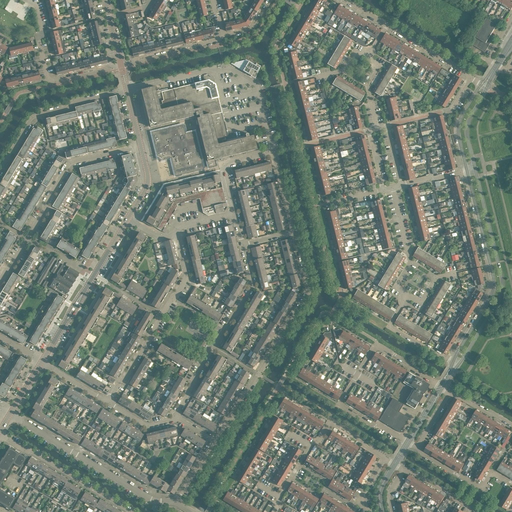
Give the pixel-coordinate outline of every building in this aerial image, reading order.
[(406,0),(404,3),(460,37),(465,28),(419,0),(406,0)] [(504,0),(502,4),(500,7),(505,10),(506,7),(510,0),(504,0)] [(158,2),(156,5),(154,4),(153,5),(155,7),(155,6),(162,10),(165,5),(158,1),(158,2)] [(260,6),(253,2),(251,1),(248,6),(257,11),(260,6)] [(206,5),(208,4),(208,2),(205,3),(205,4),(198,5),(199,11),(207,9),(206,8),(206,5)] [(322,7),(314,2),(311,6),(319,11),(322,7)] [(339,5),(334,13),(339,16),(344,8),(339,5)] [(153,10),(151,8),(150,10),(152,12),(152,11),(159,15),(162,10),(155,6),(155,7),(153,10)] [(257,11),(248,6),(245,11),(247,12),(254,16),(257,11)] [(319,11),(311,6),(308,11),(317,16),(319,11)] [(207,10),(210,10),(209,8),(206,8),(207,9),(199,11),(201,17),(208,15),(207,10)] [(342,18),(343,19),(348,11),(344,8),(339,16),(342,18)] [(152,12),(150,15),(148,13),(146,14),(147,18),(149,17),(149,16),(156,20),(159,15),(152,11),(152,12)] [(317,16),(308,11),(306,15),(314,20),(313,21),(315,23),(316,21),(314,19),(317,16)] [(343,22),(343,21),(347,24),(353,14),(348,11),(343,19),(342,18),(341,20),(343,22)] [(86,20),(96,18),(95,12),(87,14),(85,15),(86,20)] [(247,12),(243,19),(248,26),(254,16),(247,12)] [(350,26),(352,24),(353,25),(358,16),(353,14),(347,24),(346,25),(350,27),(350,26)] [(314,20),(306,15),(303,20),(311,25),(313,21),(314,20)] [(352,27),(354,25),(357,27),(362,19),(358,16),(353,25),(352,24),(350,26),(352,27)] [(471,44),(477,47),(485,52),(490,43),(491,44),(496,35),(492,33),(497,25),(486,18),(471,44)] [(236,21),(238,28),(248,26),(243,19),(236,21)] [(361,30),(362,30),(367,22),(362,19),(357,27),(361,30)] [(53,28),(63,26),(62,20),(59,21),(52,23),(53,28)] [(311,25),(303,20),(300,25),(308,30),(308,31),(310,32),(311,30),(309,29),(311,25)] [(362,33),(361,33),(365,36),(367,33),(371,25),(367,22),(362,30),(361,30),(360,32),(362,33)] [(308,30),(300,25),(297,29),(305,34),(308,31),(308,30)] [(376,28),(371,25),(367,33),(370,35),(371,36),(376,28)] [(214,26),(206,28),(206,30),(207,30),(208,38),(214,36),(213,33),(216,32),(214,26)] [(371,38),(372,36),(376,39),(381,31),(376,28),(371,36),(370,35),(369,37),(371,38)] [(305,34),(297,29),(294,34),(303,39),(302,40),(304,41),(305,39),(303,38),(305,34)] [(61,30),(50,33),(52,38),(62,36),(61,30)] [(184,34),(186,43),(192,42),(190,32),(184,34)] [(380,41),(384,44),(385,44),(390,36),(385,33),(380,41)] [(303,39),(294,34),(292,39),(300,44),(302,40),(303,39)] [(353,41),(344,36),(341,41),(350,46),(353,41)] [(390,47),(395,39),(390,36),(385,44),(384,44),(383,46),(385,47),(386,45),(390,47)] [(93,46),(102,44),(101,38),(93,40),(91,40),(93,46)] [(289,44),(292,46),(291,49),(293,49),(294,47),(297,48),(300,44),(292,39),(289,44)] [(394,50),(399,42),(395,39),(390,47),(393,49),(394,50)] [(63,41),(53,44),(54,49),(65,47),(63,41)] [(339,45),(347,50),(350,46),(341,41),(339,45)] [(399,53),(404,44),(399,42),(394,50),(393,49),(392,51),(394,53),(395,50),(399,53)] [(404,55),(409,47),(404,44),(399,53),(403,55),(404,55)] [(336,50),(344,55),(347,50),(339,45),(336,50)] [(9,48),(11,54),(9,54),(10,59),(18,57),(17,54),(15,47),(9,48)] [(56,55),(66,53),(65,47),(54,49),(56,55)] [(408,58),(413,50),(409,47),(404,55),(403,55),(401,57),(403,58),(405,56),(408,58)] [(291,49),(291,52),(288,53),(287,53),(288,59),(298,56),(296,51),(294,52),(293,49),(291,49)] [(344,55),(336,50),(333,54),(341,59),(344,55)] [(413,61),(418,53),(413,50),(408,58),(412,61),(413,61)] [(418,64),(423,56),(418,53),(413,61),(412,61),(411,63),(413,64),(414,62),(418,64)] [(341,59),(333,54),(330,59),(338,64),(341,59)] [(422,67),(427,58),(423,56),(418,64),(421,66),(422,67)] [(427,69),(432,61),(427,58),(422,67),(421,66),(420,68),(422,69),(423,67),(427,69)] [(327,64),(336,69),(338,64),(330,59),(327,64)] [(261,66),(256,64),(256,66),(254,65),(254,64),(250,62),(246,60),(231,63),(246,72),(248,73),(248,74),(249,74),(251,75),(251,76),(255,78),(257,75),(261,66)] [(431,72),(436,64),(432,61),(427,69),(430,72),(431,72)] [(398,68),(389,63),(386,68),(395,73),(398,68)] [(432,73),(436,75),(441,67),(436,64),(431,72),(430,72),(429,74),(431,75),(432,73)] [(384,72),(392,77),(395,73),(386,68),(384,72)] [(381,77),(389,82),(392,77),(384,72),(381,77)] [(454,74),(451,78),(451,79),(459,84),(462,79),(454,74)] [(337,76),(332,84),(337,87),(342,79),(337,76)] [(389,82),(381,77),(378,82),(386,87),(389,82)] [(448,84),(456,89),(459,84),(451,79),(451,78),(449,77),(448,79),(450,80),(448,84)] [(6,84),(7,87),(13,86),(11,78),(5,80),(6,81),(3,81),(3,85),(6,84)] [(342,90),(347,81),(342,79),(337,87),(342,90)] [(225,125),(222,112),(220,103),(215,84),(208,80),(174,89),(162,92),(164,100),(162,101),(163,104),(160,104),(159,102),(161,102),(160,100),(159,100),(157,94),(160,93),(160,92),(160,91),(159,90),(159,89),(156,90),(155,86),(141,89),(143,94),(150,126),(151,126),(155,125),(155,124),(156,124),(160,124),(161,122),(162,122),(163,123),(163,122),(164,121),(168,120),(169,121),(175,120),(178,119),(183,118),(196,115),(197,115),(198,118),(201,130),(225,125)] [(346,92),(351,84),(347,81),(342,90),(346,92)] [(386,87),(378,82),(375,86),(383,91),(386,87)] [(351,84),(346,92),(351,95),(356,87),(351,84)] [(445,89),(453,93),(456,89),(448,84),(446,88),(445,89)] [(372,91),(380,96),(381,96),(382,97),(385,93),(383,92),(383,91),(375,86),(372,91)] [(442,93),(451,98),(453,93),(445,89),(446,88),(444,86),(442,88),(445,90),(442,93)] [(356,87),(351,95),(356,98),(361,90),(356,87)] [(360,101),(365,93),(361,90),(356,98),(360,101)] [(440,98),(448,103),(451,98),(442,93),(440,97),(440,98)] [(118,140),(127,138),(116,96),(107,98),(118,140)] [(439,99),(437,103),(445,108),(448,103),(440,98),(440,97),(438,96),(437,98),(439,99)] [(99,111),(102,110),(99,101),(98,101),(98,100),(94,101),(95,102),(91,103),(93,112),(95,111),(96,113),(99,112),(99,111)] [(347,120),(350,119),(360,117),(358,112),(349,114),(349,113),(346,114),(347,116),(346,116),(347,120)] [(181,127),(181,125),(176,127),(175,127),(173,128),(171,128),(164,130),(163,131),(160,131),(159,131),(154,132),(153,135),(154,141),(154,142),(156,148),(157,154),(159,159),(160,160),(171,157),(173,163),(172,163),(173,163),(176,176),(204,169),(202,161),(201,160),(200,157),(200,156),(199,155),(199,153),(199,151),(199,150),(199,149),(198,150),(197,148),(196,147),(197,146),(197,145),(198,145),(197,144),(197,141),(196,141),(196,138),(195,138),(194,132),(185,134),(183,127),(182,127),(181,127)] [(40,135),(41,136),(43,134),(42,133),(43,130),(35,126),(35,127),(34,126),(32,129),(33,130),(31,133),(39,137),(40,135)] [(228,137),(226,127),(202,133),(204,144),(205,144),(205,145),(205,146),(206,149),(207,157),(209,157),(209,160),(208,161),(210,167),(216,166),(215,160),(257,149),(254,135),(252,136),(252,134),(250,135),(250,136),(249,136),(248,134),(249,134),(248,133),(246,134),(246,135),(246,137),(223,143),(223,140),(226,139),(225,137),(228,137)] [(28,137),(36,142),(39,137),(31,133),(28,137)] [(116,146),(117,146),(115,137),(112,138),(112,136),(108,137),(109,139),(107,139),(109,148),(112,147),(113,148),(116,147),(116,146)] [(25,142),(33,147),(36,142),(28,137),(25,142)] [(23,147),(30,151),(33,147),(25,142),(23,147)] [(20,151),(27,156),(30,151),(23,147),(20,151)] [(17,156),(25,161),(27,156),(20,151),(17,156)] [(63,162),(62,162),(64,159),(54,153),(51,157),(53,159),(62,164),(63,162)] [(136,176),(136,175),(136,172),(137,172),(136,169),(135,170),(133,160),(134,159),(133,157),(132,157),(131,154),(122,156),(127,177),(136,175),(136,176)] [(25,161),(17,156),(15,159),(15,158),(13,160),(22,165),(24,166),(26,162),(25,161)] [(114,159),(113,160),(113,158),(109,159),(110,161),(106,162),(108,170),(110,170),(111,171),(114,171),(114,169),(116,168),(114,159)] [(60,166),(61,166),(62,164),(53,159),(51,164),(58,168),(60,166)] [(12,162),(13,163),(11,165),(19,170),(22,165),(13,160),(12,162)] [(272,170),(270,162),(264,163),(266,172),(272,170)] [(57,171),(58,168),(51,164),(48,168),(56,173),(57,171)] [(10,168),(9,167),(8,169),(16,174),(19,170),(11,165),(10,168)] [(247,167),(249,178),(255,177),(254,175),(252,166),(247,167)] [(241,169),(243,178),(244,180),(249,179),(249,178),(247,167),(241,169)] [(54,175),(55,175),(56,173),(48,168),(45,173),(53,178),(54,175)] [(7,171),(7,172),(6,174),(13,179),(16,174),(8,169),(7,171)] [(235,170),(237,179),(243,178),(241,169),(235,170)] [(153,225),(156,227),(159,229),(161,230),(165,233),(167,229),(164,228),(168,222),(170,224),(172,220),(170,219),(173,214),(175,215),(178,212),(175,210),(177,206),(177,204),(181,203),(181,206),(185,205),(185,202),(192,200),(193,203),(197,202),(196,199),(200,198),(203,212),(208,216),(208,215),(213,214),(214,214),(218,213),(219,213),(224,212),(227,206),(226,203),(225,198),(224,194),(223,190),(222,186),(221,182),(219,172),(164,185),(143,221),(152,227),(153,225)] [(52,181),(51,180),(53,178),(45,173),(42,178),(51,183),(52,181)] [(80,178),(72,173),(69,178),(77,183),(80,178)] [(4,177),(3,177),(2,179),(11,184),(13,179),(6,174),(4,177)] [(127,177),(124,178),(123,179),(133,185),(137,179),(136,176),(136,175),(127,177)] [(49,184),(49,185),(51,183),(42,178),(39,182),(47,187),(49,184)] [(67,183),(74,187),(77,183),(69,178),(67,183)] [(1,181),(2,181),(0,184),(8,188),(11,184),(2,179),(1,181)] [(122,181),(124,182),(123,185),(130,190),(133,185),(123,179),(122,181)] [(47,187),(39,182),(37,187),(44,191),(47,187)] [(276,184),(275,184),(275,182),(267,184),(269,190),(277,188),(276,184)] [(64,187),(71,192),(74,187),(67,183),(64,187)] [(129,193),(129,192),(130,190),(123,185),(120,190),(128,195),(129,193)] [(44,191),(37,187),(34,191),(42,196),(44,191)] [(71,192),(64,187),(61,192),(69,197),(71,192)] [(245,189),(237,191),(238,193),(237,194),(238,198),(247,195),(245,189)] [(126,196),(127,197),(128,195),(120,190),(117,194),(125,199),(126,196)] [(42,196),(34,191),(31,196),(39,201),(42,196)] [(69,197),(61,192),(58,197),(66,201),(69,197)] [(279,193),(278,194),(270,196),(269,196),(271,202),(280,200),(279,193)] [(124,202),(123,202),(125,199),(117,194),(116,195),(114,199),(123,204),(124,202)] [(28,201),(36,205),(39,201),(31,196),(28,201)] [(66,201),(58,197),(55,201),(63,206),(66,201)] [(452,206),(455,205),(464,203),(463,197),(453,200),(453,199),(451,199),(451,201),(451,202),(452,206)] [(22,199),(21,202),(25,204),(26,204),(25,205),(33,210),(36,205),(28,201),(27,203),(26,203),(27,202),(22,199)] [(121,205),(121,206),(123,204),(114,199),(111,204),(119,208),(121,205)] [(272,208),(282,205),(280,200),(271,202),(272,208)] [(52,206),(60,211),(63,206),(55,201),(52,206)] [(118,211),(117,211),(119,208),(111,204),(109,208),(117,213),(118,211)] [(23,210),(30,215),(33,210),(25,205),(23,210)] [(274,214),(283,211),(282,205),(272,208),(274,214)] [(115,215),(116,215),(117,213),(109,208),(106,213),(113,217),(115,215)] [(336,210),(326,213),(328,218),(337,216),(340,215),(338,208),(335,209),(336,210)] [(30,215),(23,210),(20,215),(28,219),(30,215)] [(65,215),(57,210),(55,213),(53,215),(62,220),(65,215)] [(283,211),(274,214),(275,219),(284,217),(283,211)] [(113,220),(112,220),(113,217),(106,213),(103,217),(111,222),(113,220)] [(17,219),(25,224),(28,219),(20,215),(17,219)] [(52,217),(53,217),(51,220),(59,224),(62,220),(53,215),(52,217)] [(109,224),(110,224),(111,222),(103,217),(100,222),(108,227),(109,224)] [(284,217),(275,219),(276,225),(286,223),(284,217)] [(16,221),(14,220),(13,223),(14,224),(13,227),(20,231),(21,230),(22,231),(24,228),(23,227),(25,224),(17,219),(16,221)] [(50,222),(49,222),(48,224),(56,229),(59,224),(51,220),(50,222)] [(105,232),(106,232),(107,230),(106,229),(108,227),(100,222),(97,226),(97,227),(105,231),(105,232)] [(278,231),(287,229),(286,223),(276,225),(278,231)] [(47,226),(46,229),(53,234),(56,229),(48,224),(47,226)] [(246,226),(245,226),(247,232),(256,230),(255,224),(254,224),(254,225),(246,226)] [(232,227),(232,225),(224,227),(225,230),(221,231),(222,234),(225,233),(234,231),(233,227),(232,227)] [(97,226),(80,254),(88,259),(105,232),(105,231),(97,227),(97,226)] [(44,232),(43,231),(42,233),(51,238),(53,234),(46,229),(44,232)] [(248,239),(258,236),(256,230),(247,232),(248,239)] [(16,240),(18,237),(17,237),(18,236),(10,231),(8,233),(7,232),(5,235),(7,236),(6,238),(13,243),(15,240),(16,240)] [(432,234),(434,234),(434,231),(431,232),(432,234),(429,235),(429,234),(420,236),(421,241),(433,238),(432,234)] [(147,237),(139,232),(136,237),(133,241),(126,254),(125,254),(123,258),(116,270),(116,269),(114,273),(114,274),(111,279),(119,284),(120,282),(132,263),(130,262),(133,257),(135,258),(141,247),(140,246),(143,242),(144,243),(147,237)] [(41,235),(42,235),(40,238),(48,243),(51,238),(42,233),(41,235)] [(202,259),(196,237),(196,235),(186,237),(188,243),(190,255),(191,255),(192,261),(200,259),(202,259)] [(3,243),(10,247),(13,243),(6,238),(3,243)] [(80,250),(62,238),(57,246),(76,258),(80,250)] [(290,238),(280,241),(282,247),(291,245),(290,238)] [(346,242),(349,242),(348,240),(346,240),(346,243),(344,243),(343,242),(334,244),(335,250),(345,247),(348,247),(346,242)] [(10,247),(3,243),(0,247),(8,252),(10,247)] [(283,253),(293,250),(291,245),(282,247),(283,253)] [(43,251),(35,246),(34,249),(33,249),(32,251),(40,256),(43,251)] [(260,246),(251,248),(252,254),(262,252),(260,246)] [(418,247),(413,256),(418,258),(423,250),(418,247)] [(285,259),(294,256),(293,250),(283,253),(285,259)] [(422,261),(427,253),(423,250),(418,258),(422,261)] [(30,252),(31,253),(30,256),(37,260),(40,256),(32,251),(30,252)] [(254,260),(255,260),(254,260),(262,258),(263,258),(262,252),(252,254),(254,260)] [(406,257),(398,252),(395,257),(403,262),(406,257)] [(427,264),(432,256),(427,253),(422,261),(427,264)] [(28,258),(27,258),(26,260),(34,265),(37,260),(30,256),(28,258)] [(51,256),(36,282),(46,288),(48,285),(63,295),(65,292),(67,294),(80,273),(69,267),(69,268),(67,267),(67,269),(55,262),(57,259),(51,256)] [(294,256),(285,259),(286,264),(296,262),(294,256)] [(432,256),(427,264),(432,267),(436,259),(432,256)] [(170,265),(178,263),(177,261),(178,261),(177,257),(169,259),(170,265)] [(392,262),(400,267),(403,262),(395,257),(392,262)] [(436,259),(432,267),(436,270),(441,261),(436,259)] [(25,262),(26,262),(24,265),(32,269),(34,265),(26,260),(25,262)] [(441,273),(444,268),(446,267),(447,265),(441,261),(436,270),(441,273)] [(296,262),(286,264),(287,270),(297,268),(296,262)] [(389,266),(397,271),(400,267),(392,262),(389,266)] [(22,267),(20,269),(29,274),(32,269),(24,265),(22,267)] [(235,274),(243,272),(243,270),(244,269),(243,266),(234,268),(235,274)] [(397,271),(389,266),(386,271),(395,276),(397,271)] [(180,272),(173,268),(170,273),(177,278),(180,272)] [(289,276),(290,276),(298,274),(297,268),(287,270),(289,276)] [(19,271),(20,271),(18,274),(26,279),(29,274),(20,269),(19,271)] [(395,276),(386,271),(384,276),(392,281),(395,276)] [(21,277),(13,273),(10,277),(18,282),(21,277)] [(176,280),(176,279),(177,278),(170,273),(167,278),(174,283),(176,280)] [(196,282),(197,282),(198,284),(206,282),(204,276),(195,278),(196,282)] [(392,281),(384,276),(381,280),(389,285),(392,281)] [(7,282),(15,287),(18,282),(10,277),(7,282)] [(246,281),(239,277),(236,282),(243,287),(246,281)] [(172,286),(172,287),(174,283),(167,278),(164,283),(164,284),(170,288),(172,286)] [(475,286),(477,285),(478,288),(480,289),(479,285),(484,284),(483,278),(473,280),(475,286)] [(132,280),(127,289),(132,292),(137,283),(132,280)] [(293,288),(300,286),(300,284),(301,283),(300,280),(291,282),(293,288)] [(378,285),(386,290),(389,285),(381,280),(378,285)] [(451,284),(447,282),(443,280),(440,284),(448,289),(451,284)] [(352,287),(354,287),(353,281),(344,283),(345,289),(349,288),(350,291),(352,291),(353,290),(352,289),(352,287)] [(5,287),(12,291),(15,287),(7,282),(5,287)] [(243,289),(242,288),(243,287),(236,282),(233,288),(241,292),(243,289)] [(137,283),(132,292),(137,295),(142,287),(137,283)] [(162,283),(151,302),(150,304),(158,309),(161,303),(168,293),(167,293),(170,288),(164,284),(164,283),(162,283)] [(437,289),(445,294),(448,289),(440,284),(437,289)] [(2,291),(10,296),(12,291),(5,287),(2,291)] [(101,313),(113,294),(114,292),(106,287),(102,293),(100,297),(92,309),(90,313),(84,324),(83,324),(81,328),(74,339),(72,343),(64,356),(61,360),(62,360),(58,365),(67,370),(70,365),(69,364),(71,359),(73,360),(79,349),(78,348),(81,344),(82,345),(89,334),(87,333),(90,328),(92,329),(98,318),(97,317),(100,313),(101,313)] [(142,298),(148,290),(142,287),(137,295),(142,298)] [(238,295),(239,296),(241,292),(233,288),(230,293),(237,297),(238,295)] [(478,288),(477,290),(475,289),(472,294),(480,298),(483,294),(479,291),(480,289),(478,288)] [(358,289),(356,292),(353,290),(352,291),(355,294),(353,297),(358,300),(362,292),(358,289)] [(434,294),(442,299),(445,294),(437,289),(434,294)] [(264,295),(257,290),(254,296),(261,300),(264,295)] [(298,297),(297,297),(299,295),(292,290),(288,296),(296,300),(298,297)] [(0,294),(0,293),(0,296),(7,300),(10,296),(2,291),(0,294)] [(362,303),(367,295),(362,292),(358,300),(362,303)] [(237,299),(236,299),(237,297),(230,293),(227,298),(235,302),(237,299)] [(64,302),(62,302),(64,299),(56,294),(28,340),(36,345),(38,342),(39,342),(41,339),(40,339),(44,332),(45,333),(47,330),(46,330),(50,323),(51,324),(52,321),(51,320),(55,314),(56,314),(58,312),(57,311),(61,305),(62,305),(64,302)] [(211,308),(212,307),(193,295),(191,294),(186,302),(191,305),(191,306),(202,312),(207,315),(211,308)] [(442,299),(434,294),(431,298),(440,303),(442,299)] [(472,294),(469,297),(469,298),(477,303),(480,298),(472,294)] [(367,306),(372,298),(367,295),(362,303),(367,306)] [(253,298),(252,297),(250,301),(258,305),(261,300),(254,296),(253,298)] [(293,303),(294,304),(296,300),(288,296),(285,301),(292,305),(293,303)] [(477,303),(469,298),(469,297),(467,296),(466,298),(468,299),(466,303),(474,308),(477,303)] [(121,297),(116,305),(122,309),(127,300),(121,297)] [(224,303),(230,307),(232,305),(232,306),(235,302),(227,298),(224,303)] [(371,309),(376,300),(372,298),(367,306),(371,309)] [(440,303),(431,298),(429,303),(437,308),(440,303)] [(127,312),(132,303),(127,300),(122,309),(127,312)] [(376,300),(371,309),(376,311),(381,303),(376,300)] [(248,304),(249,304),(248,306),(254,310),(258,305),(250,301),(248,304)] [(292,307),(291,307),(292,305),(285,301),(282,306),(290,311),(292,307)] [(132,315),(137,307),(132,303),(127,312),(132,315)] [(381,303),(376,311),(381,314),(386,306),(381,303)] [(437,308),(429,303),(426,307),(434,312),(437,308)] [(466,303),(464,306),(463,307),(471,312),(474,308),(466,303)] [(471,312),(463,307),(464,306),(462,305),(461,307),(463,308),(460,312),(469,317),(471,312)] [(247,308),(246,307),(244,311),(251,315),(254,310),(248,306),(247,308)] [(287,314),(288,314),(290,311),(282,306),(279,311),(286,315),(287,314)] [(386,306),(381,314),(385,317),(390,309),(386,306)] [(423,312),(431,317),(434,312),(426,307),(423,312)] [(209,316),(208,317),(212,319),(216,311),(211,308),(207,315),(209,316)] [(390,320),(395,312),(390,309),(385,317),(390,320)] [(154,315),(145,310),(144,312),(133,331),(134,332),(141,336),(144,331),(148,326),(154,315)] [(215,321),(216,320),(217,321),(222,314),(216,311),(212,319),(215,321)] [(242,314),(242,315),(241,316),(248,321),(251,315),(244,311),(242,314)] [(286,318),(285,317),(286,315),(279,311),(276,316),(284,321),(286,318)] [(469,317),(460,312),(458,316),(458,317),(466,322),(469,317)] [(399,314),(394,323),(399,326),(404,317),(399,314)] [(466,322),(458,317),(458,316),(456,314),(455,316),(457,318),(455,321),(463,326),(466,322)] [(240,318),(238,321),(245,326),(248,321),(241,316),(240,318)] [(281,324),(282,324),(284,321),(276,316),(273,321),(273,322),(280,326),(281,324)] [(8,336),(11,338),(11,336),(18,340),(17,341),(20,343),(20,342),(24,344),(28,336),(0,319),(0,318),(0,317),(0,331),(1,332),(2,331),(8,335),(8,336)] [(404,328),(409,320),(404,317),(399,326),(404,328)] [(273,321),(271,320),(268,326),(277,331),(280,326),(273,322),(273,321)] [(408,331),(413,323),(409,320),(404,328),(408,331)] [(235,324),(236,325),(235,327),(242,331),(245,326),(238,321),(235,324)] [(455,321),(453,325),(452,326),(460,331),(463,326),(455,321)] [(413,323),(408,331),(413,334),(418,326),(413,323)] [(460,331),(452,326),(453,325),(450,324),(449,326),(451,327),(449,331),(457,336),(460,331)] [(265,331),(273,336),(277,331),(268,326),(265,331)] [(418,326),(413,334),(418,337),(423,329),(418,326)] [(226,342),(223,348),(231,353),(232,351),(244,332),(242,331),(235,327),(232,332),(226,342)] [(339,329),(337,329),(337,330),(333,331),(335,339),(338,338),(343,331),(342,330),(339,329)] [(423,329),(418,337),(422,340),(427,331),(423,329)] [(262,336),(270,341),(273,336),(265,331),(262,336)] [(323,335),(322,335),(322,336),(330,341),(333,340),(331,331),(327,332),(326,332),(324,332),(323,335)] [(343,341),(348,333),(343,331),(338,338),(343,341)] [(427,342),(432,334),(427,331),(422,340),(427,342)] [(449,331),(447,334),(446,335),(455,340),(457,336),(449,331)] [(141,339),(140,338),(141,336),(134,332),(131,337),(139,342),(141,339)] [(347,344),(352,336),(348,333),(343,341),(347,344)] [(455,340),(446,335),(447,334),(445,333),(444,335),(446,336),(444,340),(452,345),(455,340)] [(270,341),(262,336),(259,341),(267,346),(270,341)] [(330,341),(322,336),(319,340),(327,345),(330,341)] [(348,348),(348,349),(349,350),(351,347),(356,339),(352,336),(347,344),(345,347),(348,348)] [(136,345),(137,345),(139,342),(131,337),(128,343),(135,347),(136,345)] [(353,349),(353,348),(356,349),(361,341),(356,339),(351,347),(353,349)] [(317,345),(325,349),(327,345),(319,340),(317,345)] [(452,345),(444,340),(441,343),(441,344),(449,349),(452,345)] [(114,341),(111,346),(117,349),(120,344),(114,341)] [(267,346),(259,341),(256,346),(264,351),(267,346)] [(361,341),(356,349),(360,352),(365,344),(361,341)] [(440,345),(438,349),(446,354),(449,349),(441,344),(441,343),(439,342),(438,344),(440,345)] [(135,349),(134,348),(135,347),(128,343),(125,348),(133,352),(135,349)] [(161,343),(156,352),(158,353),(177,365),(178,363),(182,356),(177,353),(167,346),(167,347),(161,343)] [(360,352),(365,355),(370,347),(365,344),(360,352)] [(325,349),(317,345),(314,349),(322,354),(325,349)] [(252,352),(253,352),(260,356),(261,357),(264,351),(256,346),(252,352)] [(130,355),(131,356),(133,352),(125,348),(122,353),(129,357),(130,355)] [(8,360),(12,352),(7,349),(3,357),(8,360)] [(322,354),(314,349),(312,353),(320,358),(322,354)] [(259,358),(260,356),(253,352),(250,357),(258,362),(260,358),(259,358)] [(376,352),(371,360),(376,363),(380,355),(376,352)] [(128,359),(129,357),(122,353),(119,358),(126,363),(128,359)] [(309,358),(317,363),(320,358),(312,353),(309,358)] [(0,387),(0,394),(5,397),(7,395),(8,396),(9,393),(8,392),(11,388),(13,384),(14,385),(15,382),(14,382),(18,375),(19,376),(21,373),(20,372),(24,365),(25,366),(26,364),(25,363),(27,360),(19,355),(0,387)] [(212,380),(214,381),(226,361),(227,360),(218,355),(215,360),(209,370),(206,375),(213,379),(212,380)] [(380,355),(376,363),(380,365),(385,357),(380,355)] [(184,356),(184,357),(182,356),(178,363),(183,366),(188,358),(184,356)] [(152,361),(145,357),(142,363),(148,367),(152,361)] [(247,363),(254,367),(255,365),(256,365),(258,362),(250,357),(247,363)] [(385,357),(380,365),(384,368),(389,360),(385,357)] [(124,366),(126,363),(119,358),(116,363),(122,367),(124,366)] [(188,369),(193,362),(191,361),(191,360),(188,358),(183,366),(188,369)] [(387,370),(386,371),(388,372),(393,363),(389,360),(384,368),(387,370)] [(122,369),(121,369),(122,367),(116,363),(112,368),(120,373),(122,369)] [(140,364),(138,367),(145,372),(148,367),(142,363),(140,364)] [(390,373),(390,372),(393,373),(398,365),(393,363),(388,372),(390,373)] [(395,375),(395,376),(397,377),(402,368),(398,365),(393,373),(395,375)] [(136,371),(135,373),(142,377),(145,372),(138,367),(136,371)] [(109,374),(116,378),(117,376),(118,376),(120,373),(112,368),(109,374)] [(303,368),(298,375),(302,378),(307,370),(303,368)] [(399,378),(399,377),(402,379),(407,371),(402,368),(397,377),(399,378)] [(78,377),(78,378),(81,380),(86,373),(80,369),(76,376),(78,377)] [(249,376),(249,375),(250,373),(243,369),(240,375),(247,379),(249,376)] [(307,370),(302,378),(307,381),(312,373),(307,370)] [(409,372),(403,382),(413,388),(406,400),(407,401),(406,403),(415,409),(422,396),(423,396),(424,393),(428,387),(427,383),(409,372)] [(85,382),(87,383),(91,376),(86,373),(81,380),(85,382)] [(134,375),(133,374),(131,378),(139,382),(142,377),(135,373),(134,375)] [(312,373),(307,381),(311,384),(316,376),(312,373)] [(205,377),(204,377),(202,380),(210,385),(212,380),(213,379),(206,375),(205,377)] [(243,384),(244,384),(244,382),(245,383),(247,379),(240,375),(237,380),(243,384)] [(42,422),(53,429),(53,430),(57,432),(67,438),(71,441),(71,440),(78,444),(83,436),(77,433),(76,434),(72,431),(73,430),(62,423),(61,425),(56,422),(57,420),(52,417),(51,419),(40,412),(49,397),(50,397),(54,392),(52,391),(55,386),(57,387),(60,382),(52,376),(48,382),(46,386),(39,397),(36,402),(36,403),(33,408),(35,409),(31,416),(36,419),(36,420),(41,423),(42,422)] [(89,384),(88,384),(92,386),(96,379),(91,376),(87,383),(89,384)] [(186,383),(185,382),(186,380),(180,376),(176,382),(184,386),(186,383)] [(316,376),(311,384),(316,386),(321,378),(316,376)] [(129,381),(130,381),(129,383),(136,388),(139,382),(131,378),(129,381)] [(321,378),(316,386),(320,389),(325,381),(321,378)] [(95,388),(97,389),(101,382),(96,379),(92,386),(95,388)] [(237,380),(236,379),(233,385),(241,390),(244,384),(243,384),(237,380)] [(200,383),(201,384),(200,386),(206,390),(210,385),(202,380),(200,383)] [(325,381),(320,389),(324,392),(329,384),(325,381)] [(102,392),(107,385),(101,382),(97,389),(102,392)] [(181,389),(182,390),(184,386),(176,382),(173,387),(180,391),(181,389)] [(329,384),(324,392),(329,394),(334,386),(329,384)] [(230,390),(238,395),(241,390),(233,385),(230,390)] [(334,386),(329,394),(333,397),(338,389),(335,387),(336,386),(334,385),(334,386)] [(199,387),(198,387),(196,390),(203,395),(206,390),(200,386),(199,387)] [(70,387),(64,397),(69,400),(75,391),(70,387)] [(180,393),(179,393),(180,391),(173,387),(170,392),(178,396),(180,393)] [(338,400),(343,392),(338,389),(333,397),(338,400)] [(194,394),(193,396),(200,400),(203,395),(196,390),(194,394)] [(226,395),(235,400),(238,395),(230,390),(226,395)] [(75,391),(69,400),(74,403),(80,394),(75,391)] [(175,399),(176,400),(178,396),(170,392),(167,397),(174,401),(175,399)] [(80,394),(74,403),(80,406),(81,404),(85,397),(80,394)] [(351,394),(346,402),(350,404),(355,396),(351,394)] [(118,401),(120,403),(123,405),(128,398),(122,395),(118,401)] [(235,400),(226,395),(223,400),(232,405),(235,400)] [(355,396),(350,404),(355,407),(360,399),(355,396)] [(85,397),(81,404),(86,407),(90,400),(85,397)] [(174,403),(173,403),(174,401),(167,397),(164,402),(171,407),(174,403)] [(126,408),(127,407),(129,408),(133,401),(128,398),(123,405),(126,408)] [(284,398),(279,406),(284,409),(289,401),(284,398)] [(399,411),(403,404),(393,398),(388,405),(394,408),(389,416),(394,419),(399,411)] [(463,403),(455,398),(452,402),(460,407),(463,403)] [(360,399),(355,407),(359,410),(364,402),(360,399)] [(90,400),(86,407),(91,410),(96,403),(90,400)] [(232,405),(223,400),(220,405),(229,410),(232,405)] [(130,409),(130,410),(133,412),(138,404),(133,401),(129,408),(130,409)] [(289,401),(284,409),(288,412),(293,404),(289,401)] [(368,404),(363,412),(368,415),(373,407),(375,404),(370,401),(369,403),(368,404)] [(169,410),(171,407),(164,402),(161,407),(168,411),(169,410)] [(364,402),(359,410),(363,412),(368,404),(364,402)] [(449,407),(458,411),(460,407),(452,402),(449,407)] [(97,413),(101,406),(96,403),(91,410),(97,413)] [(137,414),(137,413),(139,414),(143,407),(138,404),(133,412),(137,414)] [(293,404),(288,412),(293,414),(298,406),(293,404)] [(217,410),(225,416),(229,410),(220,405),(217,410)] [(394,408),(388,405),(379,420),(385,423),(389,416),(394,408)] [(183,413),(185,414),(184,415),(188,417),(192,410),(187,406),(183,413)] [(298,406),(293,414),(297,417),(302,409),(298,406)] [(141,415),(140,416),(144,418),(148,410),(143,407),(139,414),(141,415)] [(158,413),(164,417),(168,411),(161,407),(158,413)] [(373,407),(368,415),(372,418),(378,409),(376,408),(375,409),(373,407)] [(447,411),(455,416),(458,411),(449,407),(447,411)] [(103,408),(98,417),(103,420),(108,412),(103,408)] [(191,419),(192,419),(193,420),(197,413),(199,411),(193,408),(192,410),(188,417),(191,419)] [(302,409),(297,417),(301,420),(306,412),(302,409)] [(377,420),(382,412),(379,411),(379,410),(378,409),(372,418),(377,420)] [(147,420),(147,419),(149,420),(154,414),(148,410),(144,418),(147,420)] [(481,413),(476,410),(471,418),(476,421),(481,413)] [(409,418),(399,411),(394,419),(405,425),(409,418)] [(444,415),(452,420),(455,416),(447,411),(444,415)] [(108,423),(113,415),(108,412),(103,420),(108,423)] [(306,412),(301,420),(306,422),(311,414),(306,412)] [(195,421),(198,423),(203,416),(197,413),(193,420),(195,421)] [(481,413),(476,421),(480,424),(485,415),(481,413)] [(311,414),(306,422),(310,425),(315,417),(311,414)] [(113,415),(108,423),(113,426),(118,418),(113,415)] [(441,420),(450,425),(452,420),(444,415),(441,420)] [(485,415),(480,424),(485,426),(489,418),(485,415)] [(201,426),(202,425),(204,426),(208,419),(203,416),(198,423),(201,426)] [(275,416),(272,421),(280,425),(283,421),(275,416)] [(389,416),(385,423),(390,426),(394,419),(389,416)] [(315,417),(310,425),(315,427),(319,419),(315,417)] [(119,430),(119,429),(123,422),(124,421),(118,418),(113,426),(119,430)] [(487,428),(486,429),(488,430),(489,429),(494,421),(489,418),(485,426),(487,428)] [(205,427),(205,428),(208,430),(213,422),(208,419),(204,426),(205,427)] [(319,419),(315,427),(319,430),(324,422),(319,419)] [(390,426),(400,432),(405,425),(394,419),(390,426)] [(439,424),(447,429),(450,425),(441,420),(439,424)] [(272,421),(270,425),(278,430),(279,427),(280,428),(281,426),(280,425),(272,421)] [(494,421),(489,429),(493,431),(498,423),(494,421)] [(125,423),(123,422),(119,429),(124,432),(129,424),(125,422),(125,423)] [(212,432),(212,431),(214,432),(218,425),(213,422),(208,430),(212,432)] [(496,433),(495,434),(497,435),(503,426),(498,423),(493,431),(496,433)] [(131,427),(132,426),(129,424),(124,432),(129,435),(133,428),(131,427)] [(446,432),(445,431),(447,429),(439,424),(436,428),(445,434),(446,432)] [(270,425),(267,429),(275,434),(276,435),(277,433),(276,432),(278,430),(270,425)] [(178,436),(176,426),(170,428),(172,438),(178,436)] [(499,436),(499,435),(502,437),(507,429),(503,426),(497,435),(499,436)] [(135,428),(135,429),(133,428),(129,435),(134,438),(139,430),(135,428)] [(172,438),(170,428),(164,429),(166,437),(166,440),(172,438)] [(183,431),(181,434),(180,435),(186,438),(190,432),(185,428),(183,431)] [(433,433),(442,438),(443,435),(444,436),(445,434),(436,428),(433,433)] [(267,429),(264,434),(272,438),(274,436),(275,437),(276,435),(275,434),(267,429)] [(504,438),(504,439),(506,441),(511,431),(507,429),(502,437),(504,438)] [(140,441),(144,434),(142,433),(142,432),(139,430),(134,438),(140,441)] [(332,431),(328,439),(332,442),(337,434),(332,431)] [(146,434),(148,442),(154,440),(152,432),(146,434)] [(191,442),(195,435),(190,432),(186,438),(191,442)] [(264,434),(262,438),(270,443),(271,443),(272,442),(271,441),(272,438),(264,434)] [(337,434),(332,442),(335,443),(334,444),(336,445),(337,444),(341,436),(337,434)] [(196,445),(200,438),(195,435),(191,442),(196,445)] [(336,445),(335,447),(339,449),(341,447),(346,439),(341,436),(337,444),(336,445)] [(85,438),(81,444),(86,448),(90,441),(85,438)] [(202,448),(206,441),(200,438),(196,445),(202,448)] [(262,438),(259,442),(267,447),(270,443),(262,438)] [(346,439),(341,447),(345,449),(350,441),(346,439)] [(88,449),(91,451),(96,444),(90,441),(86,448),(88,449)] [(350,441),(345,449),(350,452),(354,444),(350,441)] [(259,442),(256,447),(264,452),(267,447),(259,442)] [(429,442),(424,451),(429,453),(434,445),(429,442)] [(94,454),(95,453),(97,454),(101,447),(96,444),(91,451),(94,454)] [(354,444),(350,452),(352,454),(354,455),(359,447),(354,444)] [(292,448),(290,451),(298,455),(301,451),(292,445),(291,447),(292,448)] [(434,445),(429,453),(433,456),(438,448),(434,445)] [(489,448),(498,454),(500,450),(492,445),(491,447),(490,447),(489,448)] [(27,458),(10,447),(3,457),(0,461),(0,502),(9,508),(16,498),(0,488),(0,484),(13,463),(21,468),(27,458)] [(98,455),(98,456),(101,458),(106,450),(101,447),(97,454),(98,455)] [(255,448),(253,453),(261,458),(262,455),(263,456),(265,454),(264,453),(255,448)] [(437,459),(442,450),(438,448),(433,456),(437,459)] [(487,453),(495,458),(498,454),(489,448),(487,450),(488,451),(487,453)] [(105,460),(105,459),(107,460),(111,453),(106,450),(101,458),(105,460)] [(442,461),(447,453),(442,450),(437,459),(442,461)] [(287,454),(296,460),(298,455),(290,451),(289,453),(288,453),(287,454)] [(377,456),(367,451),(366,453),(367,454),(366,456),(374,461),(377,456)] [(109,461),(108,462),(112,464),(116,456),(111,453),(107,460),(109,461)] [(196,457),(189,453),(186,459),(193,463),(195,460),(195,459),(196,457)] [(253,453),(250,457),(258,462),(261,458),(253,453)] [(450,454),(449,455),(447,453),(442,461),(446,464),(451,456),(452,455),(450,454)] [(485,456),(484,455),(483,457),(484,458),(492,463),(495,458),(487,453),(485,456)] [(285,459),(293,464),(296,460),(287,454),(286,456),(287,457),(285,459)] [(309,455),(304,463),(308,466),(313,458),(309,455)] [(115,466),(115,465),(117,466),(121,459),(116,456),(112,464),(115,466)] [(364,459),(363,458),(362,460),(371,465),(374,461),(366,456),(364,459)] [(450,467),(455,458),(451,456),(446,464),(450,467)] [(31,457),(26,464),(31,467),(36,460),(31,457)] [(250,457),(247,462),(255,466),(258,462),(250,457)] [(313,458),(308,466),(313,469),(318,461),(313,458)] [(318,461),(313,469),(317,471),(322,463),(324,460),(321,458),(320,461),(318,459),(318,461)] [(455,469),(460,461),(455,458),(450,467),(455,469)] [(492,463),(484,458),(482,462),(490,467),(492,463)] [(119,467),(119,468),(122,470),(127,463),(121,459),(117,466),(119,467)] [(190,466),(191,467),(193,463),(186,459),(183,464),(189,468),(190,466)] [(281,463),(290,469),(293,464),(285,459),(283,462),(282,461),(281,463)] [(31,467),(30,469),(35,472),(40,463),(36,460),(31,467)] [(361,462),(362,462),(360,465),(368,470),(371,465),(362,460),(361,462)] [(459,472),(464,464),(460,461),(455,469),(459,472)] [(482,462),(479,461),(476,465),(479,467),(487,472),(490,467),(482,462)] [(247,462),(245,466),(253,471),(254,471),(255,470),(256,471),(258,468),(255,466),(247,462)] [(326,466),(321,474),(326,476),(331,468),(333,465),(330,463),(331,463),(329,462),(328,462),(327,465),(326,466)] [(502,462),(497,470),(501,473),(506,464),(504,463),(502,462)] [(39,475),(41,473),(45,465),(40,463),(35,472),(39,475)] [(125,472),(126,472),(128,473),(132,466),(127,463),(122,470),(125,472)] [(280,468),(288,473),(290,469),(281,463),(280,465),(281,465),(280,468)] [(322,463),(317,471),(321,474),(326,466),(322,463)] [(189,470),(188,470),(189,468),(183,464),(179,469),(187,473),(189,470)] [(506,475),(511,467),(506,464),(501,473),(506,475)] [(45,465),(41,473),(45,476),(50,468),(45,465)] [(358,469),(366,474),(368,470),(360,465),(358,469)] [(129,474),(132,476),(137,469),(132,466),(128,473),(129,474)] [(245,466),(242,470),(250,475),(253,471),(245,466)] [(487,472),(479,467),(478,468),(476,471),(485,476),(487,472)] [(50,468),(45,476),(50,478),(54,471),(50,468)] [(276,472),(285,477),(288,473),(280,468),(278,471),(277,470),(276,472)] [(331,468),(326,476),(330,479),(335,471),(331,468)] [(136,478),(138,479),(142,472),(137,469),(132,476),(136,478)] [(184,476),(185,477),(187,473),(179,469),(176,474),(183,478),(184,476)] [(358,469),(357,469),(356,470),(357,471),(355,474),(363,478),(366,474),(358,469)] [(242,470),(240,475),(249,480),(250,478),(249,478),(250,475),(242,470)] [(54,471),(50,478),(54,481),(59,474),(54,471)] [(475,473),(474,473),(473,475),(482,480),(485,476),(476,471),(475,473)] [(140,480),(139,481),(142,483),(147,475),(142,472),(138,479),(140,480)] [(275,477),(283,482),(285,477),(276,472),(275,473),(276,474),(275,477)] [(63,477),(59,474),(54,481),(53,484),(57,487),(59,484),(63,477)] [(160,489),(166,492),(167,490),(174,494),(177,489),(181,483),(180,483),(183,478),(176,474),(170,485),(154,476),(152,478),(150,482),(150,483),(155,486),(160,489)] [(352,478),(360,483),(363,478),(355,474),(352,478)] [(148,485),(150,483),(150,482),(152,478),(147,475),(142,483),(146,485),(146,484),(148,485)] [(240,475),(237,479),(245,484),(246,481),(247,482),(249,480),(240,475)] [(410,475),(403,486),(407,488),(409,486),(414,477),(410,475)] [(67,481),(68,479),(63,477),(59,484),(64,487),(67,481)] [(283,482),(275,477),(273,479),(272,479),(271,481),(280,486),(283,482)] [(414,477),(409,486),(413,489),(413,488),(418,480),(414,477)] [(333,479),(328,487),(332,489),(338,480),(336,479),(335,480),(333,479)] [(338,480),(332,489),(337,492),(342,484),(339,482),(340,481),(338,480)] [(418,480),(413,488),(418,491),(423,483),(418,480)] [(67,481),(64,487),(61,491),(66,494),(72,484),(67,481)] [(292,483),(287,491),(292,494),(296,486),(292,483)] [(423,483),(418,491),(422,494),(427,485),(423,483)] [(72,484),(66,494),(70,497),(77,487),(72,484)] [(342,484),(337,492),(341,495),(347,486),(345,484),(344,485),(342,484)] [(427,485),(422,494),(427,496),(432,488),(427,485)] [(296,486),(292,494),(294,495),(294,496),(295,497),(296,496),(301,488),(296,486)] [(347,486),(341,495),(346,497),(350,489),(348,488),(348,487),(347,486)] [(76,500),(77,497),(81,490),(77,487),(70,497),(76,500)] [(301,488),(296,496),(300,499),(305,491),(301,488)] [(432,488),(427,496),(431,499),(436,491),(432,488)] [(350,489),(346,497),(350,500),(356,491),(354,490),(353,491),(350,489)] [(228,491),(223,499),(228,502),(232,494),(233,493),(231,492),(230,493),(228,491)] [(305,491),(300,499),(305,501),(310,493),(305,491)] [(432,501),(433,500),(435,501),(440,493),(436,491),(431,499),(430,500),(432,501)] [(85,492),(81,499),(85,502),(90,495),(85,492)] [(305,501),(304,503),(306,504),(307,503),(309,504),(314,496),(310,493),(305,501)] [(324,493),(319,501),(322,503),(321,504),(323,505),(328,496),(324,493)] [(440,493),(435,501),(440,504),(445,496),(440,493)] [(232,494),(228,502),(232,505),(237,497),(232,494)] [(90,495),(85,502),(90,505),(95,498),(90,495)] [(314,496),(309,504),(312,506),(311,507),(313,508),(319,499),(314,496)] [(328,496),(323,505),(325,506),(325,505),(328,507),(333,499),(328,496)] [(502,500),(510,505),(511,502),(511,500),(505,496),(502,500)] [(237,497),(232,505),(236,507),(242,498),(240,497),(239,498),(237,497)] [(19,498),(13,507),(18,510),(23,501),(19,498)] [(94,510),(96,506),(99,501),(99,500),(95,498),(90,505),(89,507),(94,510)] [(242,498),(236,507),(241,510),(246,502),(243,500),(243,499),(242,498)] [(100,499),(99,500),(99,501),(96,506),(101,509),(105,502),(100,499)] [(333,499),(328,507),(330,508),(330,509),(332,510),(332,509),(337,501),(333,499)] [(500,505),(508,510),(509,507),(510,508),(511,506),(510,505),(502,500),(500,505)] [(20,511),(23,511),(27,506),(28,504),(23,501),(18,510),(20,511)] [(337,501),(332,509),(334,510),(337,511),(341,504),(337,501)] [(105,502),(101,509),(105,511),(110,504),(105,502)] [(246,502),(241,510),(243,511),(245,511),(250,505),(246,502)]
